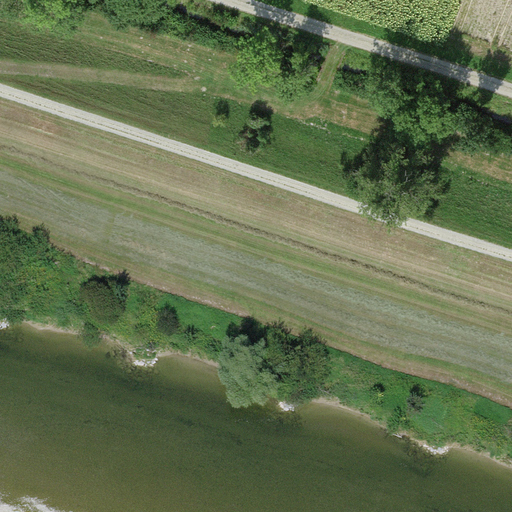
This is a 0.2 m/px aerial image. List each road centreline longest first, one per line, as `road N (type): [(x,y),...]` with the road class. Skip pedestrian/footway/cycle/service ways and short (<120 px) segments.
road 1 (track): [(0,90),(511,256)]
road 2 (track): [(251,0),(511,85)]
